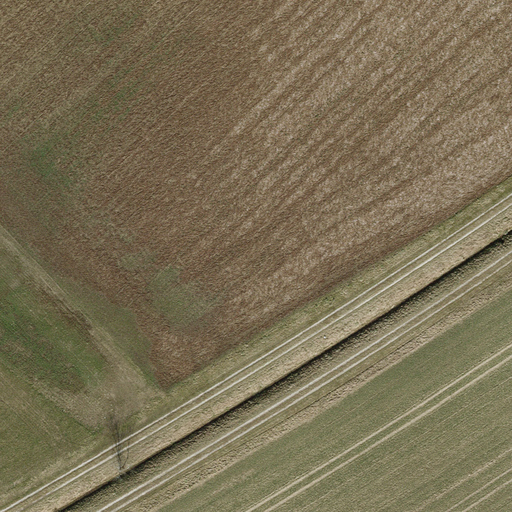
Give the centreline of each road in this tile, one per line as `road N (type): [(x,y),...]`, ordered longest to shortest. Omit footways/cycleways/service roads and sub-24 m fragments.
road 1 (track): [(511,200),(18,511)]
road 2 (track): [(103,511),(511,255)]
